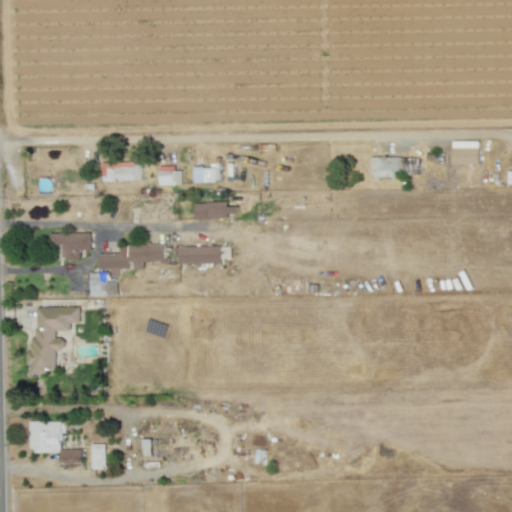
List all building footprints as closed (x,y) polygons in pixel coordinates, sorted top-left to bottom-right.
[(479,165),(479,142),(452,141),(452,164),(479,165)] [(418,157),(370,158),(371,177),(419,176),(418,157)] [(141,181),(141,162),(101,163),(102,181),(141,181)] [(220,182),(220,167),(193,168),(193,183),(220,182)] [(181,185),(181,168),(158,168),(158,185),(181,185)] [(195,203),(196,219),(229,218),(229,214),(238,213),(237,207),(227,207),(227,202),(195,203)] [(49,234),(50,245),(61,245),(62,261),(80,260),(80,251),(91,250),(90,232),(49,234)] [(164,262),(164,245),(118,246),(119,253),(98,254),(99,269),(110,269),(111,278),(119,277),(119,269),(131,269),(131,270),(144,269),(144,262),(164,262)] [(221,246),(178,247),(179,264),(221,263),(221,246)] [(33,307),(31,373),(56,373),(56,351),(64,351),(65,339),(56,338),(56,330),(70,331),(71,323),(80,324),(81,308),(33,307)] [(61,421),(30,421),(30,453),(60,453),(60,464),(82,464),(82,449),(61,449),(61,421)] [(91,444),(92,469),(106,469),(105,444),(91,444)]
